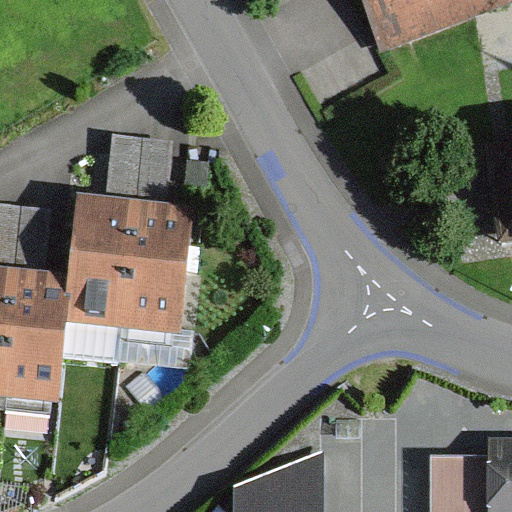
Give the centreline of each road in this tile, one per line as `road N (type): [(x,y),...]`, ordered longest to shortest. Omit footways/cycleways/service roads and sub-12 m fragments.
road 1 (tertiary): [(381,302),(340,255),(194,0)]
road 2 (tertiary): [(147,511),(381,302)]
road 3 (unknown): [(0,172),(220,44)]
road 4 (tertiary): [(381,302),(511,372)]
